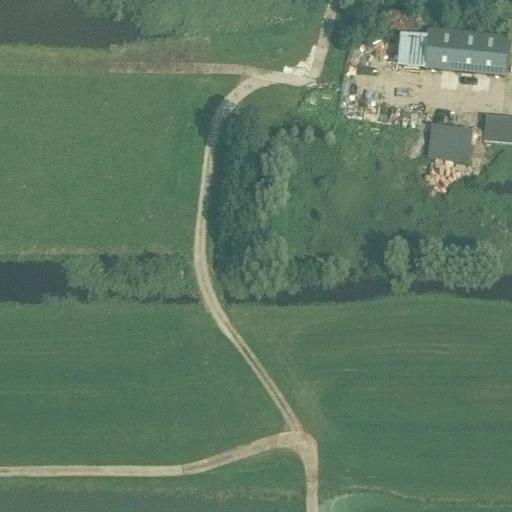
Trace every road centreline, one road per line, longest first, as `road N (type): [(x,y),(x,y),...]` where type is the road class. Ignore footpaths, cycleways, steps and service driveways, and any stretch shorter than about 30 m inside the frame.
road 1 (track): [(312,511),(310,468),(291,445),(271,443),(191,471),(0,476)]
road 2 (track): [(332,0),(312,83),(225,70),(115,68)]
